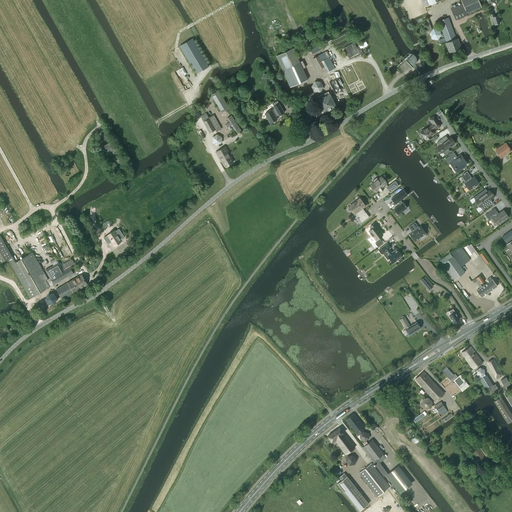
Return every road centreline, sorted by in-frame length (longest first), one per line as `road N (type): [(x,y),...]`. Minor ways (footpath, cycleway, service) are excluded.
road 1 (tertiary): [(424,76),(246,173),(0,361)]
road 2 (primary): [(240,511),(326,424),(473,329)]
road 3 (residential): [(473,329),(447,286),(376,206)]
